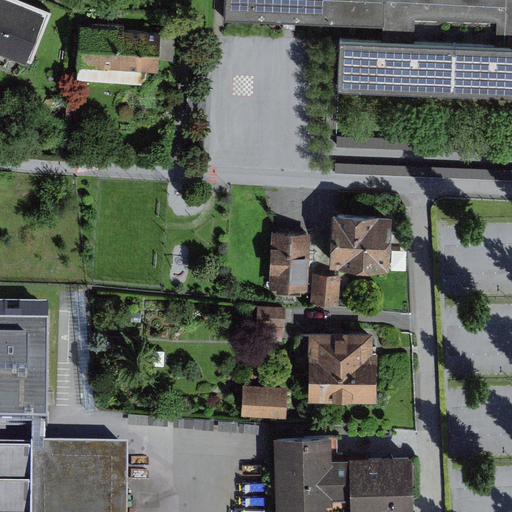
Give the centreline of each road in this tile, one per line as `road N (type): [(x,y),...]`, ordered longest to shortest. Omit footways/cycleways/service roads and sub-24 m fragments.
road 1 (residential): [(0,161),(425,184)]
road 2 (residential): [(438,511),(425,184)]
